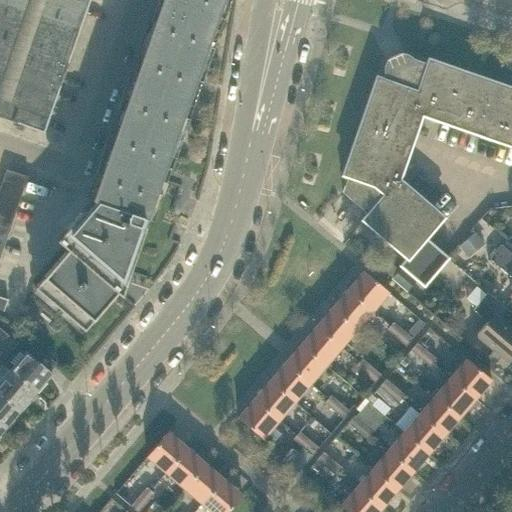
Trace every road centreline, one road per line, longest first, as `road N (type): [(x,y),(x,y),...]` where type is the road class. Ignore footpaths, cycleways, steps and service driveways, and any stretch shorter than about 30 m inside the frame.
road 1 (tertiary): [(14,511),(207,282),(238,206),(255,115)]
road 2 (residential): [(430,511),(511,415)]
road 3 (tertiary): [(255,115),(297,0)]
